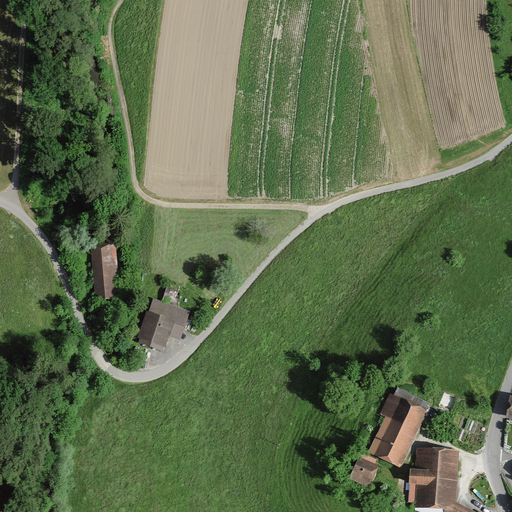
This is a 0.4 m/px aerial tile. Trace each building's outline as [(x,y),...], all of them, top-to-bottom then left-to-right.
[(87,252),(91,301),(112,300),(108,250),(87,252)] [(166,289),(163,300),(176,304),(180,293),(166,289)] [(140,338),(164,346),(169,331),(182,335),(189,314),(152,302),(140,338)] [(385,423),(369,455),(397,469),(427,411),(393,393),(379,420),(385,423)] [(463,511),(465,509),(448,499),(454,450),(415,449),(415,471),(407,471),(406,487),(414,487),(414,511),(426,511),(463,511)] [(357,457),(348,479),(366,487),(375,465),(357,457)]
